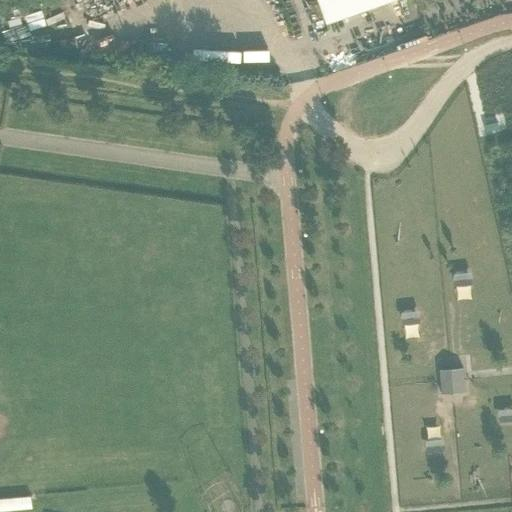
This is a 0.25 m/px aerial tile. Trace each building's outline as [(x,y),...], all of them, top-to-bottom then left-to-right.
[(317,0),(326,23),(391,0),(317,0)] [(453,280),(454,286),(471,285),(472,278),(470,272),(453,273),(453,280)] [(400,318),(402,324),(419,323),(420,317),(418,311),(401,312),(400,318)] [(462,367),(438,369),(440,394),(464,392),(462,367)] [(511,408),(498,409),(497,416),(499,422),(511,421),(511,408)] [(442,439),(426,440),(425,447),(427,453),(443,452),(444,445),(442,439)] [(29,495),(0,496),(0,508),(30,508),(29,495)]
